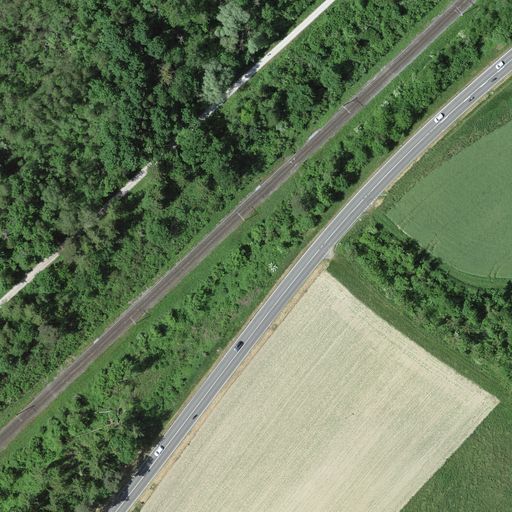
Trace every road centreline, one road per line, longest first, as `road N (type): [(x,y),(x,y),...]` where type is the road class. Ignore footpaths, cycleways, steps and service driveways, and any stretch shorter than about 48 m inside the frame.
road 1 (secondary): [(511,59),(365,196),(115,511)]
road 2 (track): [(0,304),(331,0)]
